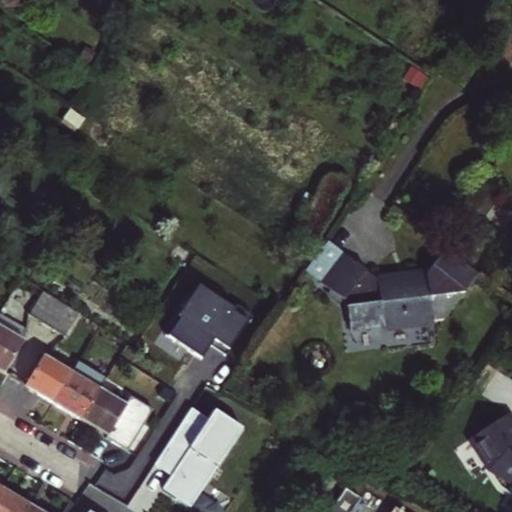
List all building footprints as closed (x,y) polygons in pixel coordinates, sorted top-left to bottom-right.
[(454,46),(439,69),(462,84),(477,60),(454,46)] [(486,279),(453,253),(434,277),(386,284),(352,258),(329,287),(352,304),(353,312),(356,312),(359,333),(390,329),(390,331),(451,323),(486,279)] [(165,335),(202,358),(211,344),(226,354),(253,313),(237,303),(234,307),(218,297),(219,294),(200,282),(165,335)] [(28,316),(39,323),(55,298),(43,291),(28,316)] [(55,298),(39,323),(52,331),(67,305),(55,298)] [(52,331),(65,339),(81,313),(67,305),(52,331)] [(25,330),(0,314),(0,370),(4,373),(23,342),(25,330)] [(45,354),(26,385),(54,402),(73,371),(45,354)] [(73,371),(54,402),(81,419),(100,388),(106,378),(79,361),(73,371)] [(127,405),(100,388),(81,419),(105,434),(104,437),(126,451),(132,442),(152,409),(132,396),(127,405)] [(210,420),(193,409),(161,457),(177,468),(164,490),(191,508),(244,429),(217,411),(210,420)] [(511,421),(507,415),(471,439),(490,468),(511,482),(511,485),(509,491),(511,492),(511,421)] [(2,488),(0,490),(0,511),(24,511),(29,505),(2,488)] [(354,511),(361,503),(347,493),(333,511),(354,511)]
